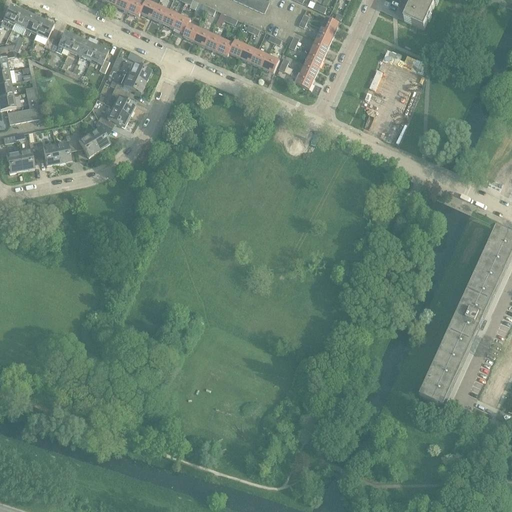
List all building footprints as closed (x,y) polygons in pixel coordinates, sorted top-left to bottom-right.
[(117,9),(120,0),(106,0),(105,4),(117,9)] [(127,14),(134,1),(131,0),(120,0),(117,9),(127,14)] [(195,12),(199,4),(190,0),(187,0),(185,5),(191,7),(189,9),(195,12)] [(248,9),(252,0),(245,0),(243,7),(248,9)] [(254,11),(259,0),(257,0),(252,0),(248,9),(254,11)] [(259,14),(264,3),(259,0),(254,11),(259,14)] [(413,0),(403,22),(424,32),(438,0),(413,0)] [(141,15),(145,6),(134,1),(127,14),(139,19),(141,15)] [(151,20),(157,7),(147,3),(145,6),(141,15),(151,20)] [(264,16),(269,5),(264,3),(259,14),(264,16)] [(319,13),(321,8),(315,5),(313,10),(319,13)] [(14,26),(20,12),(9,7),(4,17),(0,15),(0,28),(5,31),(9,24),(14,26)] [(162,25),(169,12),(157,7),(151,20),(162,25)] [(202,12),(209,15),(211,10),(205,7),(202,12)] [(23,35),(31,17),(20,12),(14,26),(12,32),(18,35),(19,33),(23,35)] [(173,30),(179,17),(169,12),(162,25),(173,30)] [(232,19),(222,14),(216,26),(221,28),(224,22),(230,25),(232,19)] [(340,23),(343,18),(337,15),(335,20),(340,23)] [(36,36),(42,22),(31,17),(23,35),(24,35),(24,34),(29,37),(30,34),(36,36)] [(189,27),(191,23),(179,17),(173,30),(185,36),(189,27)] [(334,37),(339,26),(326,20),(321,31),(334,37)] [(49,37),(53,27),(42,22),(36,36),(34,42),(44,47),(43,48),(49,50),(54,40),(49,37)] [(317,29),(307,25),(301,22),(299,28),(304,30),(305,28),(315,33),(316,31),(317,29)] [(195,45),(201,32),(189,27),(185,36),(184,39),(195,45)] [(246,33),(253,35),(255,30),(249,27),(246,33)] [(329,48),(334,38),(334,37),(321,31),(316,42),(329,48)] [(206,49),(211,36),(201,32),(195,45),(206,49)] [(69,53),(75,39),(64,34),(60,42),(54,40),(49,50),(61,56),(63,50),(69,53)] [(216,54),(222,41),(211,36),(206,49),(216,54)] [(297,47),(299,41),(294,38),(291,45),(297,47)] [(79,58),(86,44),(75,39),(69,53),(79,58)] [(229,56),(233,47),(222,41),(216,54),(228,59),(229,56)] [(324,59),(329,49),(329,48),(316,42),(311,53),(324,59)] [(241,61),(247,48),(235,43),(233,47),(229,56),(241,61)] [(90,63),(97,49),(86,44),(79,58),(90,63)] [(251,66),(257,53),(247,48),(241,61),(251,66)] [(109,65),(104,62),(108,54),(97,49),(90,63),(101,67),(99,73),(104,76),(109,65)] [(262,70),(268,58),(257,53),(251,66),(262,70)] [(319,70),(324,60),(324,59),(311,53),(306,64),(319,70)] [(137,57),(134,63),(140,65),(142,59),(137,57)] [(274,76),(279,63),(268,58),(262,70),(274,76)] [(117,72),(122,61),(116,59),(111,70),(117,72)] [(0,75),(8,73),(6,60),(0,61),(0,75)] [(287,69),(289,63),(284,60),(281,66),(287,69)] [(314,81),(319,70),(306,64),(301,75),(314,81)] [(145,85),(151,73),(133,65),(127,77),(145,85)] [(0,87),(11,85),(8,73),(0,75),(0,87)] [(309,92),(314,81),(301,75),(296,86),(309,92)] [(140,97),(145,85),(127,77),(124,76),(120,87),(119,88),(131,93),(140,97)] [(131,93),(119,88),(120,87),(116,85),(111,83),(110,88),(114,90),(113,91),(129,97),(131,93)] [(0,100),(13,98),(11,85),(0,87),(0,100)] [(129,97),(113,91),(111,96),(118,99),(118,98),(126,103),(129,97)] [(0,113),(16,111),(13,99),(13,98),(0,100),(0,113)] [(126,103),(122,101),(118,98),(118,99),(112,110),(129,119),(135,107),(126,103)] [(39,121),(37,109),(31,110),(33,122),(39,121)] [(124,130),(129,119),(112,110),(106,121),(115,126),(124,130)] [(27,123),(25,111),(19,113),(21,124),(27,123)] [(21,124),(19,113),(13,114),(15,125),(21,124)] [(15,125),(13,114),(7,115),(10,126),(15,125)] [(216,114),(207,135),(218,140),(219,138),(227,119),(216,114)] [(115,126),(106,121),(97,116),(94,121),(97,123),(112,130),(113,130),(113,129),(115,126)] [(227,119),(219,138),(228,142),(237,123),(227,119)] [(112,130),(97,123),(95,128),(99,130),(105,139),(109,136),(112,130)] [(228,142),(227,144),(237,149),(238,149),(239,147),(238,147),(247,127),(237,123),(228,142)] [(247,127),(238,147),(239,147),(248,151),(257,132),(247,127)] [(99,153),(110,146),(105,139),(99,130),(89,136),(99,153)] [(257,132),(248,151),(257,155),(258,156),(266,137),(267,138),(267,137),(267,136),(257,132)] [(83,150),(78,143),(79,143),(77,136),(71,137),(76,153),(80,152),(83,150)] [(99,153),(89,136),(79,143),(78,143),(81,147),(83,150),(88,160),(99,153)] [(76,153),(71,137),(65,138),(67,146),(68,146),(69,154),(75,153),(76,153)] [(257,155),(256,158),(256,159),(266,163),(267,161),(275,142),(267,138),(266,137),(258,156),(257,155)] [(275,142),(267,161),(275,165),(276,165),(285,146),(275,142)] [(44,159),(42,150),(43,150),(41,143),(35,144),(37,156),(38,156),(38,160),(44,159)] [(37,156),(35,144),(28,146),(30,152),(32,161),(38,160),(38,156),(37,156)] [(69,154),(68,150),(68,146),(67,146),(55,148),(58,167),(71,165),(69,154)] [(275,165),(274,167),(275,167),(285,172),(294,150),(285,146),(276,165),(275,165)] [(58,167),(55,148),(43,150),(42,150),(44,159),(46,169),(58,167)] [(32,161),(31,157),(30,152),(18,155),(22,174),(34,172),(32,161)] [(22,174),(18,155),(5,157),(9,177),(22,174)] [(314,158),(303,181),(314,186),(314,187),(316,182),(324,163),(314,158)] [(324,163),(316,182),(326,187),(335,168),(324,163)] [(326,187),(325,189),(335,193),(335,194),(345,172),(335,168),(326,187)] [(335,193),(334,196),(345,201),(347,196),(355,177),(345,172),(335,194),(335,193)] [(355,177),(347,196),(358,201),(366,182),(355,177)] [(204,190),(200,199),(221,209),(225,199),(204,190)] [(196,208),(196,209),(212,216),(212,217),(217,219),(217,218),(221,209),(200,199),(196,208)] [(189,205),(184,216),(207,226),(212,217),(212,216),(196,209),(196,208),(192,206),(189,205)] [(327,225),(346,234),(351,224),(332,215),(327,225)] [(184,216),(179,226),(202,237),(207,226),(184,216)] [(319,233),(318,233),(323,235),(323,234),(342,243),(346,234),(327,225),(323,223),(319,233)] [(179,226),(174,236),(196,246),(195,247),(198,248),(198,247),(202,237),(179,226)] [(484,321),(511,259),(511,239),(502,235),(505,228),(499,226),(419,400),(443,411),(479,332),(482,333),(487,323),(484,321)] [(323,235),(319,244),(338,252),(342,243),(323,234),(323,235)] [(174,236),(169,248),(190,258),(195,247),(196,246),(174,236)] [(315,253),(314,254),(318,255),(334,262),(334,261),(338,252),(319,244),(315,253)] [(318,255),(314,265),(335,274),(340,264),(338,263),(334,261),(334,262),(318,255)] [(144,257),(134,280),(145,285),(156,262),(144,257)] [(156,262),(145,285),(155,290),(164,271),(165,271),(167,267),(166,267),(156,262)] [(309,274),(330,284),(335,274),(314,265),(309,274)] [(164,271),(155,290),(166,295),(174,276),(165,271),(164,271)] [(174,276),(166,295),(176,300),(186,278),(186,279),(187,276),(176,271),(174,276)] [(302,283),(302,284),(307,286),(307,285),(326,294),(330,284),(309,274),(307,273),(302,283)] [(186,278),(176,300),(186,304),(187,305),(187,304),(187,303),(196,284),(197,283),(196,283),(186,279),(186,278)] [(196,284),(187,303),(187,304),(196,308),(205,288),(204,288),(196,284)] [(205,288),(196,308),(205,312),(215,291),(216,291),(217,289),(216,288),(207,284),(206,284),(204,288),(205,288)] [(307,286),(302,295),(321,304),(326,294),(307,285),(307,286)] [(215,291),(205,312),(215,316),(223,297),(224,297),(225,295),(224,295),(216,291),(215,291)] [(302,295),(297,306),(316,315),(321,304),(302,295)] [(223,297),(215,316),(224,320),(232,302),(233,302),(233,301),(224,297),(223,297)] [(224,320),(223,321),(224,321),(233,326),(242,307),(242,306),(233,302),(232,302),(224,320)] [(242,307),(233,326),(243,330),(252,311),(253,309),(243,305),(243,304),(242,306),(242,307)] [(252,311),(243,330),(253,335),(262,316),(261,315),(252,311)] [(262,316),(253,335),(263,339),(273,318),(272,318),(263,313),(262,313),(261,315),(262,316)] [(273,318),(263,339),(273,344),(281,325),(282,325),(284,320),(283,320),(274,316),(273,316),(272,318),(273,318)] [(291,329),(282,348),(294,353),(305,330),(293,325),(293,324),(291,329)] [(281,325),(273,344),(282,348),(291,329),(282,325),(281,325)]
